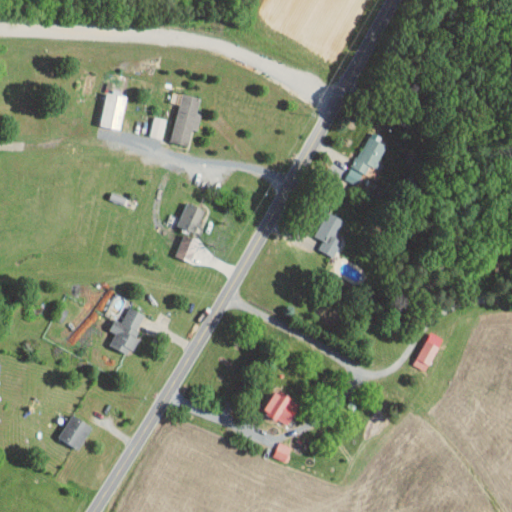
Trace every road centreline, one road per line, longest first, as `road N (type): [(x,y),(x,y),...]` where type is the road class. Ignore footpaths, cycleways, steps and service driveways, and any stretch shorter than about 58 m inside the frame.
road 1 (residential): [(93,511),(392,0)]
road 2 (residential): [(336,100),(214,46),(0,27)]
